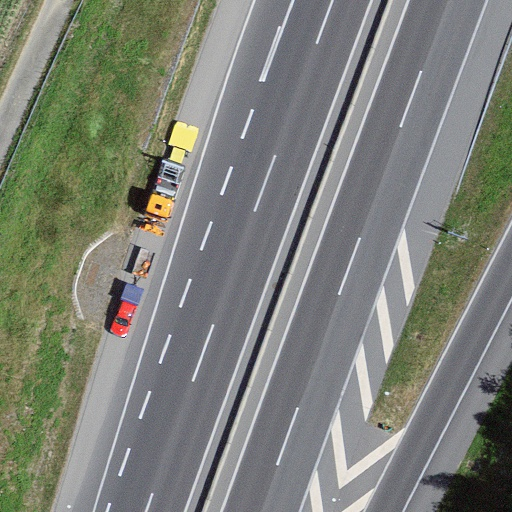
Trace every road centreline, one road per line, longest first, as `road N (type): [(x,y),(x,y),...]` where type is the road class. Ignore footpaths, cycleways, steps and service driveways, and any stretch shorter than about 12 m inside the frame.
road 1 (motorway): [(260,511),(448,0)]
road 2 (motorway): [(333,0),(146,511)]
road 3 (motorway): [(385,511),(511,263)]
road 4 (track): [(0,143),(62,0)]
